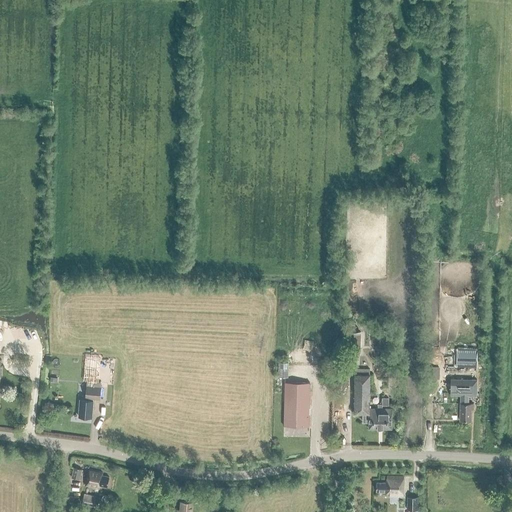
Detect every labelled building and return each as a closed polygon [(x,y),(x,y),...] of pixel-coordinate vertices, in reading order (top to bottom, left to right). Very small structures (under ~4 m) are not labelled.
[(359,353),(360,332),(347,332),(347,353),(359,353)] [(98,382),(99,374),(98,374),(99,367),(100,358),(85,357),(84,381),(98,382)] [(278,377),(288,377),(288,363),(279,363),(278,377)] [(354,374),(354,414),(369,414),(363,414),(363,423),(369,423),(369,428),(392,428),(392,414),(391,414),(391,409),(382,409),(382,407),(389,407),(389,398),(382,398),(382,405),(377,405),(377,409),(369,409),(369,374),(369,369),(355,369),(355,374),(354,374)] [(451,380),(451,396),(461,396),(460,404),(460,421),(471,421),(471,410),(473,410),(473,404),(468,404),(468,396),(476,397),(476,393),(477,380),(451,380)] [(284,391),(283,426),(308,427),(309,392),(309,383),(284,382),(284,391)] [(78,417),(92,418),(93,399),(100,399),(101,388),(86,386),(85,400),(80,400),(78,417)] [(72,478),(79,480),(81,470),(74,468),(72,478)] [(86,485),(97,487),(97,485),(107,487),(109,477),(102,475),(102,473),(89,470),(86,485)] [(376,483),(376,492),(386,492),(386,496),(403,496),(403,477),(387,477),(386,483),(376,483)] [(82,504),(97,507),(98,498),(83,495),(82,504)] [(407,511),(419,511),(420,497),(407,497),(407,511)] [(181,502),(180,510),(178,510),(177,511),(191,511),(192,502),(181,502)]
